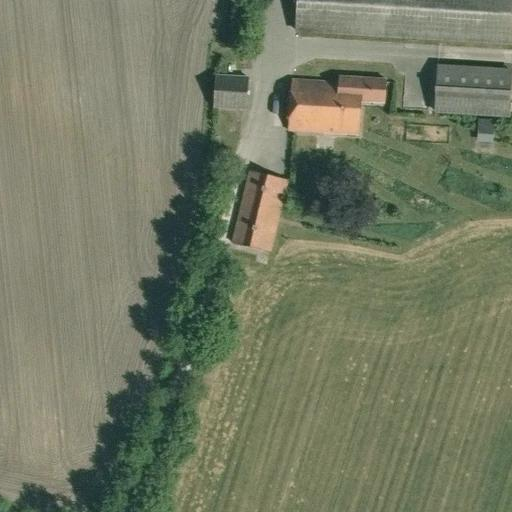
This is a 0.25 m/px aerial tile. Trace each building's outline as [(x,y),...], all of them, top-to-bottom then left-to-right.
[(511,0),(297,0),(296,30),(511,42),(511,0)] [(510,117),(511,85),(511,68),(438,63),(435,112),(510,117)] [(216,75),(214,106),(246,108),(248,76),(216,75)] [(291,79),(288,130),(359,134),(361,101),(384,103),(386,79),(338,76),(338,82),(291,79)] [(287,179),(251,170),(233,242),(270,251),(287,179)]
